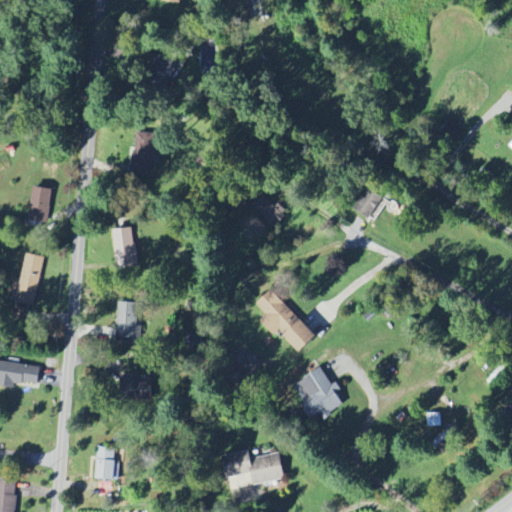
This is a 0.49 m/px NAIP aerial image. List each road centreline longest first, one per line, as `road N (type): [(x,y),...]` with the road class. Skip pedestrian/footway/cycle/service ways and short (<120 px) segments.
road 1 (residential): [(54,511),(96,0)]
road 2 (residential): [(511,318),(370,245),(269,274)]
